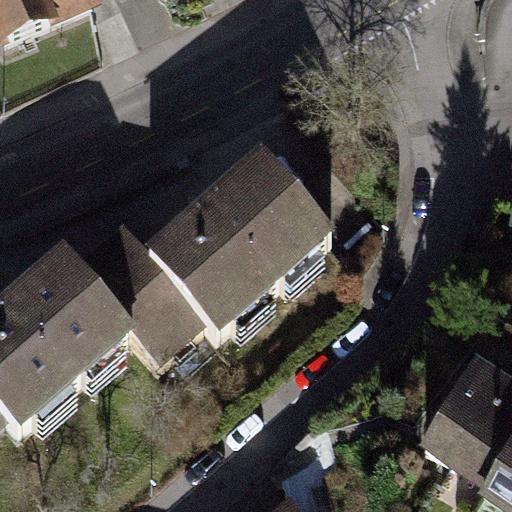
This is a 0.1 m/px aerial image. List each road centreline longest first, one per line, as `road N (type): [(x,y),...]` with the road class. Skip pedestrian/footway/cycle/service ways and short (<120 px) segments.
road 1 (residential): [(192,511),(427,293),(451,197),(418,49),(393,0)]
road 2 (tertiary): [(370,0),(0,185)]
